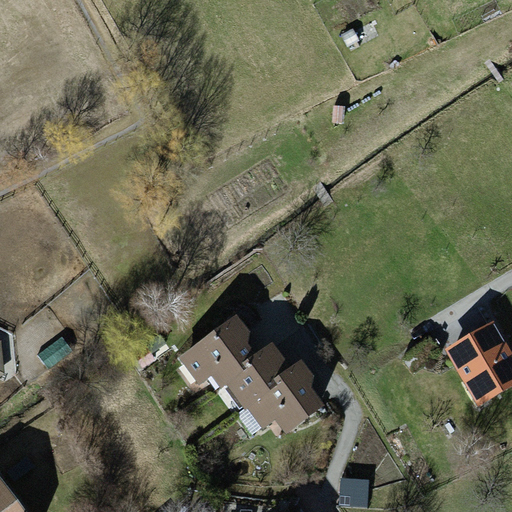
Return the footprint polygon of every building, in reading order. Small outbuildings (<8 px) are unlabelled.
[(217,379),(253,352),(228,319),(176,357),(194,381),(210,369),(217,379)] [(511,381),(511,358),(490,321),(445,347),(478,402),(511,381)] [(244,401),(286,371),(266,343),(253,352),(217,379),(237,406),(244,401)] [(286,371),(244,401),(264,429),(275,422),(282,431),(324,400),(297,363),(286,371)] [(0,511),(24,511),(0,479),(0,511)] [(344,482),(344,505),(370,505),(370,482),(344,482)]
